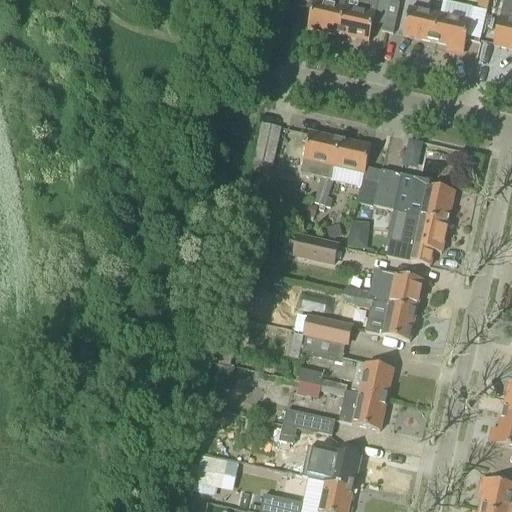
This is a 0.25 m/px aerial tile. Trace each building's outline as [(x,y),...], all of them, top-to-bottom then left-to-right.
[(307,30),(339,37),(347,0),(298,0),(297,7),(312,10),(307,30)] [(347,0),(339,37),(370,45),(377,15),(375,15),(378,0),(347,0)] [(479,0),(477,10),(487,13),(490,0),(479,0)] [(493,49),(511,53),(511,0),(504,0),(500,19),(499,19),(493,49)] [(388,7),(385,19),(397,22),(399,10),(388,7)] [(402,39),(433,46),(440,16),(409,9),(402,39)] [(472,24),(440,16),(433,46),(465,53),(472,24)] [(393,36),(397,22),(385,19),(382,33),(393,36)] [(251,162),(249,173),(261,176),(271,128),(261,126),(253,163),(251,162)] [(261,176),(270,178),(280,137),(284,138),(285,132),(271,128),(261,176)] [(334,171),(341,142),(310,135),(303,164),(301,176),(331,183),(333,171),(334,171)] [(372,149),(341,142),(334,171),(365,178),(372,149)] [(390,212),(393,213),(448,226),(455,194),(429,189),(430,184),(381,173),(379,185),(373,209),(382,211),(390,212)] [(357,206),(373,209),(379,185),(362,181),(357,206)] [(329,197),(333,185),(322,182),(318,194),(329,197)] [(325,209),(329,197),(318,194),(314,206),(325,209)] [(313,219),(316,210),(309,207),(306,217),(313,219)] [(442,256),(448,226),(393,213),(387,243),(389,244),(386,259),(430,269),(434,255),(442,256)] [(351,222),(350,247),(367,248),(369,223),(351,222)] [(341,237),(338,227),(328,230),(331,240),(341,237)] [(334,264),(338,246),(297,237),(296,242),(294,249),(293,255),(334,264)] [(287,241),(285,247),(294,249),(296,242),(287,241)] [(367,303),(388,308),(418,314),(424,284),(395,277),(374,272),(367,303)] [(388,308),(367,303),(361,334),(381,339),(411,346),(418,314),(388,308)] [(348,347),(352,328),(307,318),(303,337),(306,338),(348,347)] [(348,347),(306,338),(303,353),(342,362),(345,348),(347,348),(348,347)] [(234,350),(223,348),(219,366),(231,369),(234,350)] [(213,391),(214,391),(230,394),(235,369),(231,369),(219,366),(213,391)] [(358,397),(387,404),(394,372),(365,366),(358,397)] [(331,396),(333,386),(334,381),(333,384),(321,381),(320,388),(319,393),(331,396)] [(334,381),(333,386),(331,396),(342,399),(344,399),(345,394),(348,395),(350,387),(342,386),(343,383),(334,381)] [(300,383),(297,395),(318,399),(319,393),(320,388),(300,383)] [(511,385),(509,385),(502,416),(511,418),(511,385)] [(387,404),(358,397),(348,395),(345,394),(344,399),(342,399),(337,425),(380,434),(387,404)] [(286,412),(283,428),(318,436),(330,438),(333,422),(286,412)] [(511,418),(502,416),(495,448),(511,451),(511,418)] [(318,436),(283,428),(279,444),(314,452),(318,436)] [(324,485),(353,491),(360,461),(331,454),(322,453),(315,483),(324,485)] [(226,465),(203,460),(198,487),(221,491),(226,465)] [(481,511),(511,511),(511,487),(488,482),(481,511)] [(348,511),(353,491),(324,485),(318,511),(348,511)] [(274,502),(271,511),(307,511),(308,510),(274,502)]
